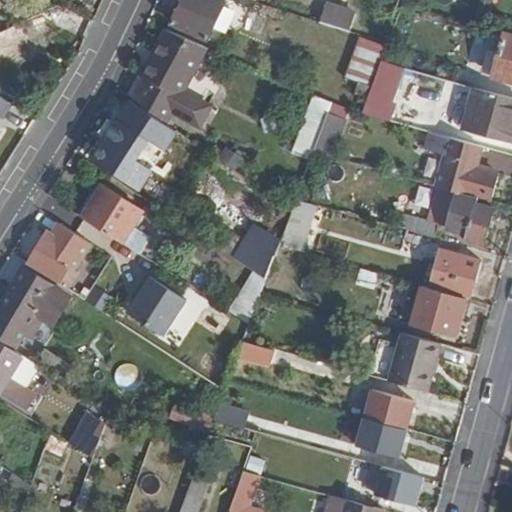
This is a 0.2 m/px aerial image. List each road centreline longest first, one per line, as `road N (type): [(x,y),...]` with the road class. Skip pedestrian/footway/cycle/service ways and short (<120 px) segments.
road 1 (residential): [(133,0),(0,228)]
road 2 (residential): [(511,335),(465,511)]
